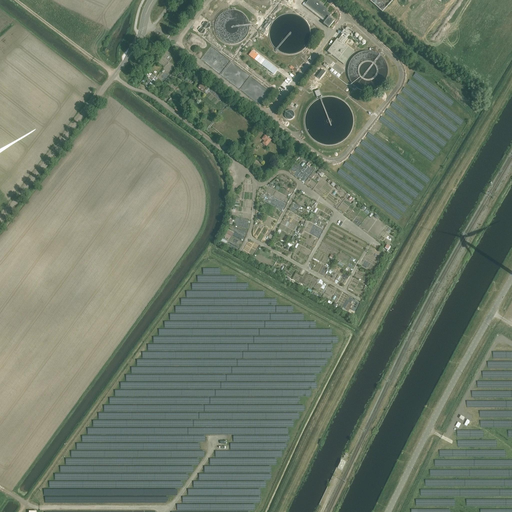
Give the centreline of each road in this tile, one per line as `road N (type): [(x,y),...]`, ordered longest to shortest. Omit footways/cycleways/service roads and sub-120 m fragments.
road 1 (track): [(124,83),(214,160),(223,212),(206,251),(23,503)]
road 2 (tertiary): [(388,511),(511,277)]
road 3 (unclassified): [(143,24),(122,64),(0,221)]
road 4 (track): [(15,0),(114,75)]
